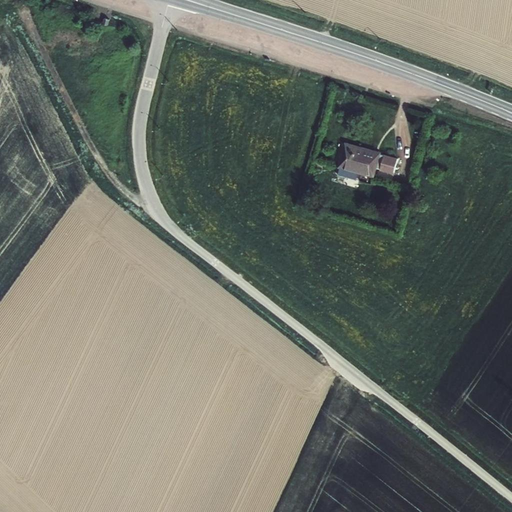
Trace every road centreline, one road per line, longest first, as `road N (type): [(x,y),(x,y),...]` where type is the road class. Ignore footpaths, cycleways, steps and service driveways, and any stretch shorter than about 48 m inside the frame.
road 1 (unclassified): [(511,497),(159,214),(139,131),(169,0)]
road 2 (secondary): [(189,0),(511,112)]
road 3 (track): [(166,224),(108,173),(26,15)]
